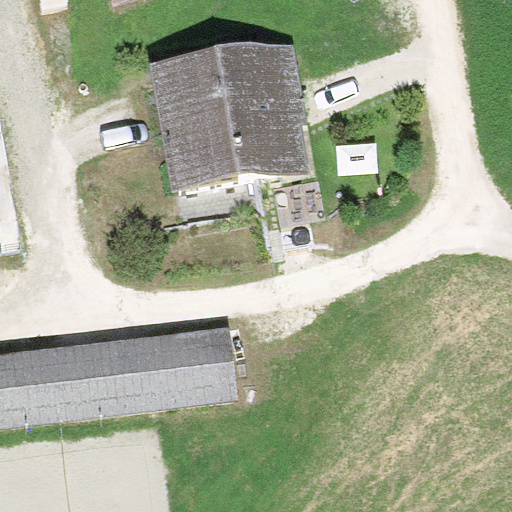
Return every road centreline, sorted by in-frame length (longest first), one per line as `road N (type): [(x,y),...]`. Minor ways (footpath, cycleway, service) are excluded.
road 1 (track): [(457,230),(252,299),(63,301),(0,319)]
road 2 (track): [(63,301),(45,148),(3,0)]
road 3 (track): [(511,250),(457,230),(422,0)]
